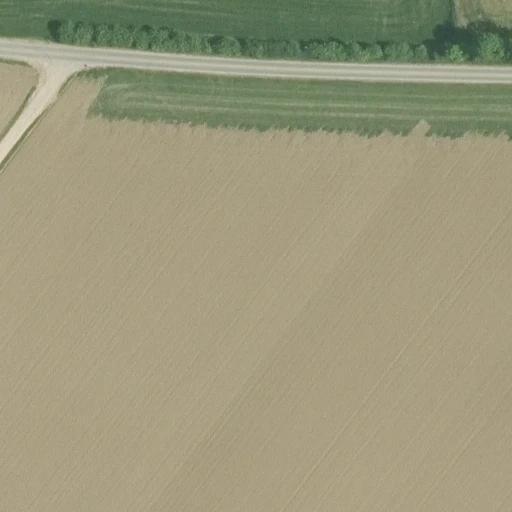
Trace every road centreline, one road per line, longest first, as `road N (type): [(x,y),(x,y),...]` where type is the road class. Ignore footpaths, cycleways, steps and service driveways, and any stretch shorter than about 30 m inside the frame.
road 1 (unclassified): [(511,73),(236,65),(0,47)]
road 2 (track): [(76,52),(0,155)]
